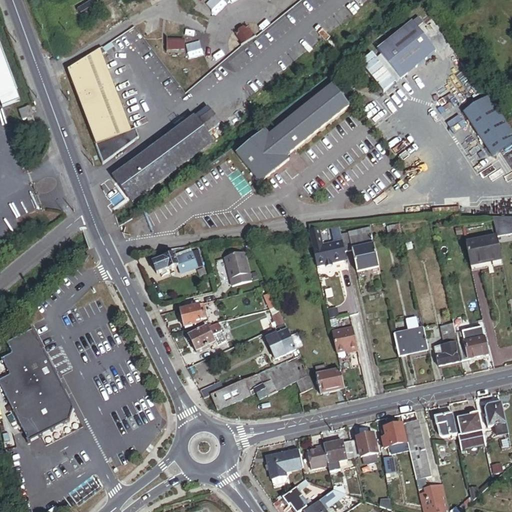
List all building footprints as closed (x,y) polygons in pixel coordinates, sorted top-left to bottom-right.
[(281,13),(297,2),(295,0),(283,0),(276,5),(281,13)] [(379,50),(383,55),(403,80),(438,51),(418,28),(424,23),(419,17),(379,50)] [(255,39),(248,27),(236,35),(243,47),(255,39)] [(0,101),(2,108),(20,102),(0,48),(0,101)] [(131,133),(103,60),(103,58),(106,55),(102,50),(68,73),(103,166),(139,140),(136,131),(131,133)] [(399,84),(403,80),(383,55),(378,59),(399,84)] [(349,108),(332,86),(269,136),(265,131),(236,154),(259,183),(289,160),(286,157),(349,108)] [(461,115),(491,160),(511,145),(511,134),(487,98),(461,115)] [(213,145),(211,143),(247,117),(241,110),(228,119),(227,118),(217,125),(201,103),(185,114),(190,121),(176,132),(113,177),(131,203),(213,145)] [(33,118),(29,108),(19,112),(22,122),(27,120),(33,118)] [(171,125),(176,132),(190,121),(185,114),(171,125)] [(27,120),(31,130),(37,128),(33,118),(27,120)] [(511,147),(502,155),(511,169),(511,147)] [(496,214),(511,214),(511,199),(496,199),(496,214)] [(511,221),(493,222),(497,240),(511,236),(511,221)] [(401,230),(388,233),(391,245),(403,242),(401,230)] [(315,253),(324,251),(321,236),(311,238),(315,253)] [(359,277),(379,273),(371,236),(343,241),(344,246),(346,257),(355,255),(359,277)] [(471,268),(502,261),(497,240),(466,246),(471,268)] [(348,266),(346,257),(344,246),(324,251),(315,253),(319,272),(327,270),(334,269),(348,266)] [(188,251),(173,258),(178,268),(181,277),(196,270),(188,251)] [(232,288),(251,283),(244,255),(225,260),(232,288)] [(420,263),(428,261),(427,255),(418,257),(420,263)] [(157,277),(178,268),(173,258),(153,266),(157,277)] [(268,311),(276,310),(270,296),(262,298),(268,311)] [(186,331),(204,326),(203,322),(207,321),(203,306),(181,312),(186,331)] [(272,320),(281,316),(278,310),(268,313),(272,320)] [(276,330),(285,326),(281,316),(272,320),(274,326),(272,327),(274,331),(276,330)] [(410,335),(421,332),(418,318),(407,321),(410,335)] [(442,327),(444,333),(456,331),(455,325),(442,327)] [(275,361),(297,352),(285,326),(276,330),(279,337),(267,343),(275,361)] [(209,330),(212,337),(222,333),(220,327),(209,330)] [(212,337),(209,330),(208,328),(194,335),(188,338),(197,356),(216,346),(212,337)] [(333,335),(338,356),(346,354),(350,353),(350,355),(358,353),(353,330),(333,335)] [(470,362),(489,358),(484,330),(464,335),(470,362)] [(400,359),(429,352),(425,331),(421,332),(410,335),(396,338),(400,359)] [(456,346),(459,345),(457,336),(456,331),(444,333),(447,348),(456,346)] [(68,401),(32,332),(7,345),(12,355),(2,360),(7,370),(11,377),(0,382),(0,386),(15,415),(21,427),(29,442),(51,430),(69,421),(72,409),(68,401)] [(463,363),(470,362),(464,335),(457,336),(459,345),(463,363)] [(440,368),(460,364),(456,346),(447,348),(441,349),(443,358),(439,359),(438,359),(440,368)] [(269,399),(299,385),(304,396),(314,391),(299,358),(259,377),(265,392),(268,398),(269,399)] [(7,370),(0,373),(0,382),(11,377),(7,370)] [(321,397),(346,392),(342,372),(317,377),(321,397)] [(218,413),(257,395),(265,392),(259,377),(225,392),(217,395),(211,398),(218,413)] [(217,395),(225,392),(222,385),(214,388),(217,395)] [(211,398),(217,395),(214,388),(201,394),(204,402),(211,398)] [(268,398),(265,392),(257,395),(260,402),(268,398)] [(72,399),(68,401),(72,409),(69,421),(51,430),(54,437),(71,429),(77,409),(72,399)] [(499,439),(509,437),(502,405),(487,409),(485,415),(489,431),(496,429),(499,439)] [(21,427),(15,415),(6,420),(11,433),(21,427)] [(462,438),(483,434),(479,416),(470,418),(471,419),(459,422),(462,438)] [(454,439),(459,438),(454,417),(435,421),(437,430),(438,430),(440,437),(444,441),(454,439)] [(421,472),(428,470),(424,455),(427,455),(420,426),(417,425),(408,427),(407,430),(416,464),(413,465),(417,483),(423,482),(421,472)] [(390,450),(407,447),(403,429),(385,432),(386,438),(387,442),(383,442),(385,451),(390,450)] [(462,453),(486,447),(483,434),(462,438),(459,439),(459,440),(462,453)] [(359,444),(352,445),(356,460),(362,459),(362,462),(364,461),(365,468),(367,468),(369,469),(376,467),(379,464),(378,458),(379,458),(375,437),(358,441),(359,444)] [(348,464),(348,462),(356,460),(352,445),(344,447),(344,445),(325,449),(325,450),(329,468),(340,465),(348,464)] [(392,457),(408,454),(407,447),(390,450),(392,457)] [(462,453),(463,456),(487,451),(486,447),(462,453)] [(329,468),(325,450),(317,452),(318,455),(309,457),(313,475),(330,471),(329,468)] [(287,474),(305,471),(301,454),(270,461),(271,469),(272,474),(274,483),(284,481),(282,475),(287,474)] [(433,480),(427,455),(424,455),(428,470),(421,472),(423,482),(433,480)] [(331,477),(342,475),(340,465),(329,468),(330,471),(331,477)] [(368,476),(378,474),(376,467),(369,469),(367,468),(368,476)] [(503,467),(494,469),(496,477),(505,475),(503,467)] [(284,481),(274,483),(275,487),(278,489),(287,487),(289,485),(287,474),(282,475),(284,481)] [(479,495),(480,499),(496,485),(495,481),(479,495)] [(300,488),(302,492),(309,487),(307,483),(300,488)] [(298,511),(303,511),(312,506),(302,492),(300,488),(284,499),(290,508),(294,505),(298,511)] [(439,497),(446,496),(445,488),(438,490),(439,497)] [(480,499),(479,495),(477,489),(471,490),(473,499),(475,504),(480,499)] [(423,511),(449,511),(446,496),(439,497),(438,490),(425,493),(426,496),(420,497),(423,511)] [(324,501),(328,507),(343,496),(335,493),(324,501)] [(454,511),(465,511),(475,504),(473,499),(459,511),(458,510),(454,511)] [(312,510),(313,511),(318,511),(323,509),(324,510),(326,509),(328,507),(324,501),(312,510)] [(380,509),(388,511),(392,511),(391,501),(384,503),(382,505),(380,509)]
